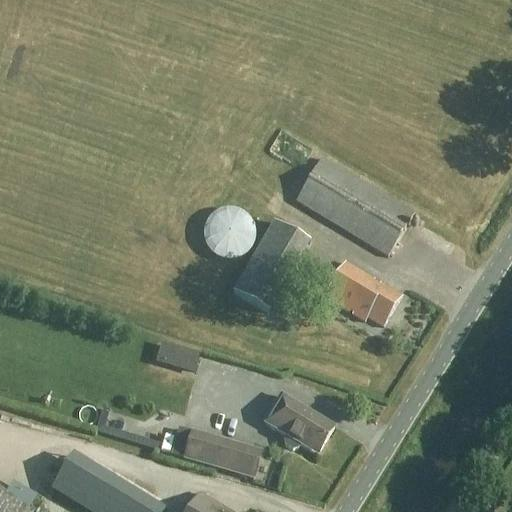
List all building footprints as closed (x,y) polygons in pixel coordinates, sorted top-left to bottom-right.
[(322,161),(295,206),(387,261),(414,217),(322,161)] [(204,241),(208,254),(218,262),(232,265),(244,260),(253,250),(255,237),(251,224),(240,216),(227,213),(215,218),(206,228),(204,241)] [(274,224),(234,293),(269,314),(309,245),(274,224)] [(401,301),(346,268),(326,302),(365,325),(368,320),(384,329),(401,301)] [(286,440),(284,444),(285,449),(293,454),(298,453),(300,449),(318,460),(335,432),(281,399),(264,427),(286,440)] [(193,436),(185,463),(254,483),(262,456),(193,436)] [(167,511),(171,507),(135,485),(133,489),(81,459),(59,495),(88,511),(167,511)] [(225,511),(200,497),(190,511),(225,511)] [(0,511),(22,511),(0,499),(0,511)]
